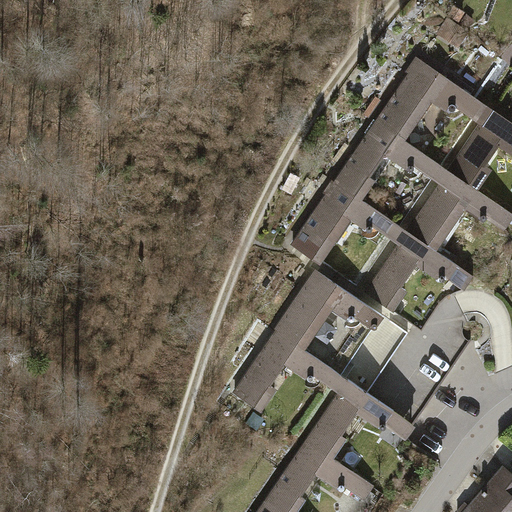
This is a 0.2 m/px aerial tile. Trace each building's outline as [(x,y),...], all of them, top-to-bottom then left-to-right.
[(457,28),(449,22),(440,35),(448,41),(457,28)] [(424,62),(381,123),(414,146),(441,107),(458,119),(463,113),(482,126),(493,110),(424,62)] [(386,105),(378,99),(365,117),(374,123),(386,105)] [(482,126),(450,172),(488,198),(504,175),(495,169),(510,149),(511,150),(511,122),(493,110),(482,126)] [(339,184),(372,206),(386,186),(380,182),(396,160),(420,176),(423,171),(442,184),(450,172),(414,146),(381,123),(339,184)] [(442,184),(408,232),(446,258),(477,215),(495,227),(498,223),(511,232),(511,214),(488,198),(450,172),(442,184)] [(339,184),(297,244),(331,268),(360,226),(381,241),(385,235),(399,245),(408,232),(372,206),(339,184)] [(408,232),(399,245),(367,291),(404,316),(419,295),(413,291),(425,273),(448,289),(453,282),(470,294),(479,281),(446,258),(408,232)] [(386,335),(395,323),(322,272),(282,330),(316,354),(345,313),(364,327),(368,322),(386,335)] [(355,380),(374,393),(414,336),(395,323),(386,335),(355,380)] [(319,377),(345,395),(355,380),(316,354),(282,330),(238,393),(271,416),(285,397),(278,392),(294,369),(315,383),(319,377)] [(345,395),(312,442),(344,463),(357,444),(352,441),(371,414),(397,432),(408,417),(374,393),(355,380),(345,395)] [(270,502),(284,511),(309,511),(313,507),(306,502),(324,477),(347,493),(350,488),(374,504),(381,493),(373,488),(375,485),(344,463),(312,442),(270,502)] [(511,511),(511,468),(509,466),(469,511),(511,511)] [(284,511),(270,502),(263,511),(284,511)]
